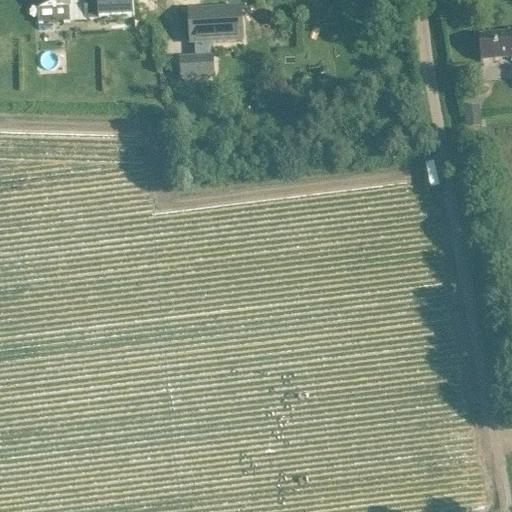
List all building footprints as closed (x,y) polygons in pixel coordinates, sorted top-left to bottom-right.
[(37,0),(38,10),(69,8),(68,0),(37,0)] [(85,2),(86,22),(134,18),(132,0),(97,0),(97,1),(85,2)] [(241,10),(220,11),(220,13),(210,14),(210,12),(189,13),(190,33),(191,45),(193,45),(193,59),(180,60),(181,81),(215,79),(213,44),(243,42),(241,10)] [(481,62),(511,59),(511,62),(511,61),(511,31),(508,32),(508,35),(478,37),(481,62)] [(116,53),(117,69),(129,68),(128,52),(116,53)]
